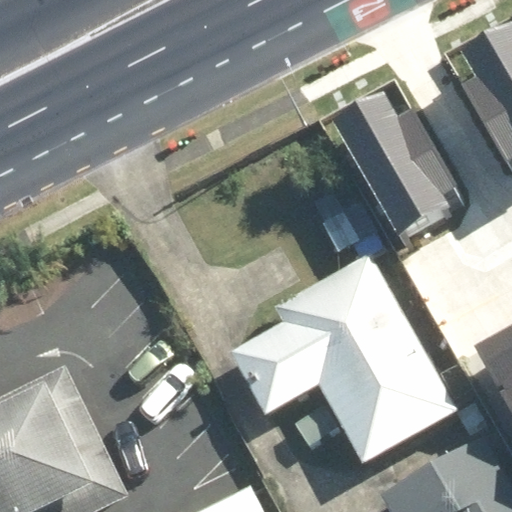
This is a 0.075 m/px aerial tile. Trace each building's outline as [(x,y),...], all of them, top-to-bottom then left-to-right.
[(462,85),(506,162),(511,158),(511,19),(459,49),(476,77),(462,85)] [(335,120),(399,233),(449,204),(444,195),(458,188),(413,108),(397,117),(383,93),(335,120)] [(384,231),(369,202),(319,229),(334,258),(384,231)] [(465,417),(378,259),(283,312),(294,331),(241,360),(276,423),(325,396),(333,410),(299,430),(311,450),(345,431),(367,471),(465,417)] [(511,334),(484,350),(511,397),(511,334)] [(65,372),(0,403),(0,511),(109,511),(129,503),(65,372)] [(511,511),(511,479),(488,439),(387,499),(394,511),(511,511)] [(261,511),(252,492),(210,511),(261,511)]
